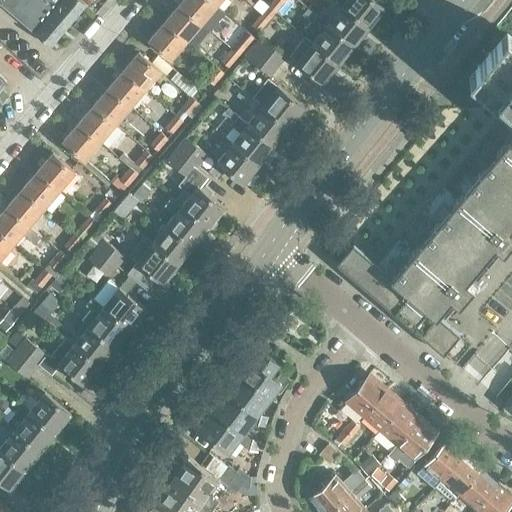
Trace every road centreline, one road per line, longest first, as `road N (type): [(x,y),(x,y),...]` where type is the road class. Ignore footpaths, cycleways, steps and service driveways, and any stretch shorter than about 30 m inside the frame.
road 1 (secondary): [(94,511),(141,420),(268,245)]
road 2 (secondary): [(268,245),(464,0)]
road 3 (residential): [(511,454),(365,330)]
road 4 (residential): [(284,493),(306,401),(365,330)]
road 5 (residential): [(40,103),(130,0)]
road 6 (residential): [(365,330),(268,245)]
